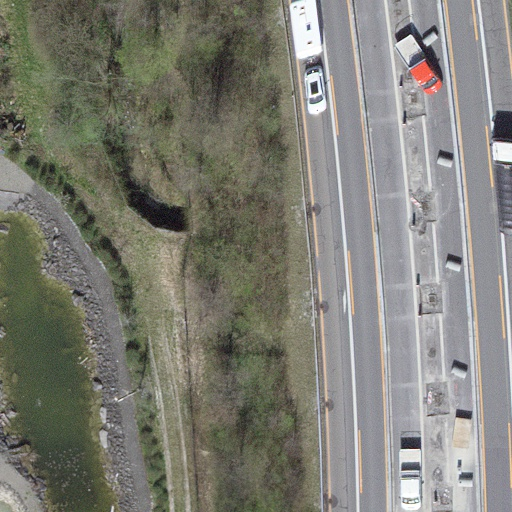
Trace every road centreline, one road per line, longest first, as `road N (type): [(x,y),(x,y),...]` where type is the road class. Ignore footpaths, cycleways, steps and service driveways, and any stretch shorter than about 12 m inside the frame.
road 1 (motorway): [(352,0),(381,274),(392,511)]
road 2 (motorway): [(483,511),(473,291),(443,0)]
